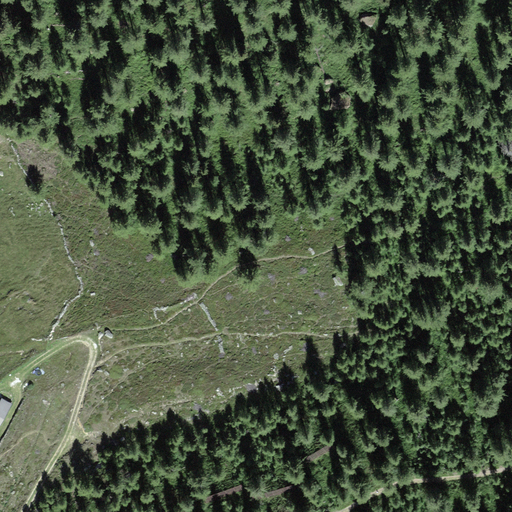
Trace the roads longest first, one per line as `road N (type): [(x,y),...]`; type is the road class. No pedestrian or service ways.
road 1 (track): [(26,511),(78,432),(90,340),(65,340),(6,392)]
road 2 (track): [(511,463),(413,475),(323,511)]
